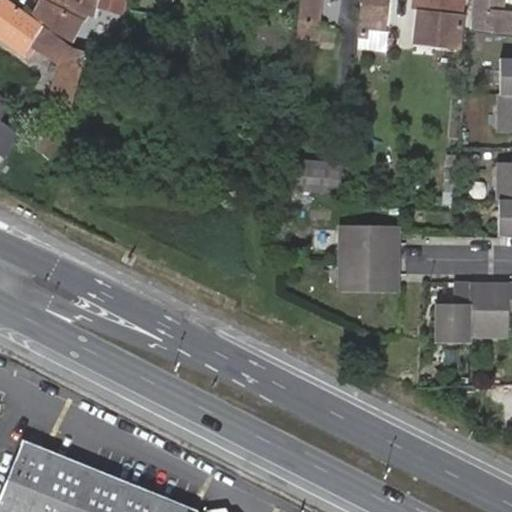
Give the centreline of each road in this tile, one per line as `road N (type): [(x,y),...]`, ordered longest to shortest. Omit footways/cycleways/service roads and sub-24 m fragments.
road 1 (primary): [(0,304),(405,511)]
road 2 (primary): [(270,380),(0,243)]
road 3 (unclassified): [(270,380),(158,347),(50,302),(0,294)]
road 4 (primary): [(511,503),(270,380)]
